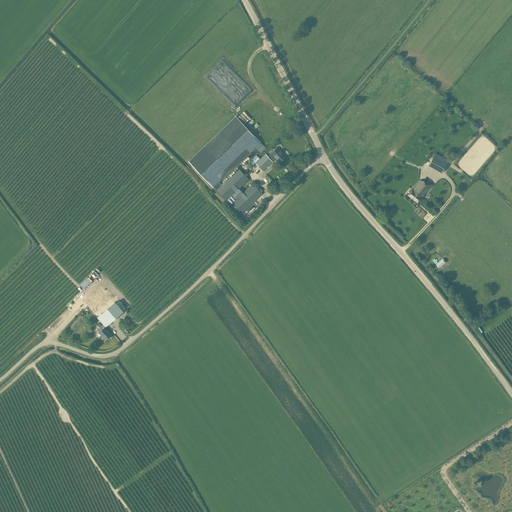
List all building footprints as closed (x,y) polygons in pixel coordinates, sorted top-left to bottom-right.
[(260,142),(236,116),(235,117),(189,161),(214,187),(214,186),(219,182),(260,142)] [(277,148),(271,153),(268,157),(265,154),(255,163),(263,171),(273,162),(270,160),(274,156),(280,162),(285,157),(277,148)] [(433,157),(428,166),(441,173),(446,164),(448,161),(435,153),(434,157),(433,157)] [(219,182),(214,186),(227,200),(228,200),(249,179),(238,168),(221,185),(219,182)] [(418,204),(433,185),(429,181),(427,183),(424,180),(420,180),(407,195),(418,204)] [(241,214),(262,194),(261,192),(262,191),(259,188),(258,189),(252,184),(231,204),(241,214)] [(442,259),(435,265),(439,268),(446,262),(445,262),(446,262),(443,259),(442,259)] [(105,327),(123,312),(100,286),(83,301),(103,325),(105,327)] [(105,327),(103,325),(100,328),(102,330),(99,332),(105,340),(111,335),(104,327),(105,327)]
